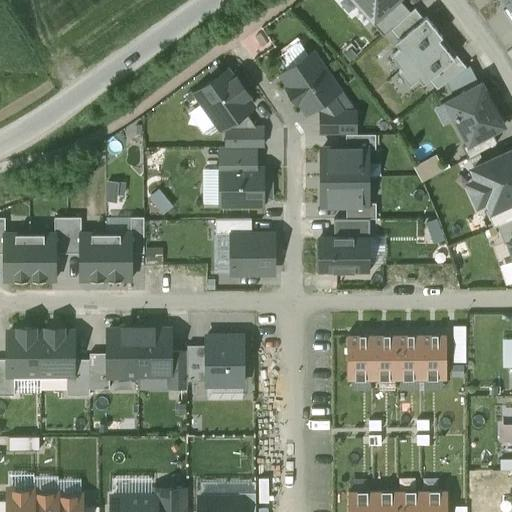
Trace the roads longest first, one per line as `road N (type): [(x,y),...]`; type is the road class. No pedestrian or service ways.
road 1 (residential): [(0,304),(293,301)]
road 2 (residential): [(293,301),(291,128),(240,50)]
road 3 (residential): [(212,0),(0,140)]
road 4 (residential): [(293,301),(511,301)]
road 5 (residential): [(293,511),(293,301)]
